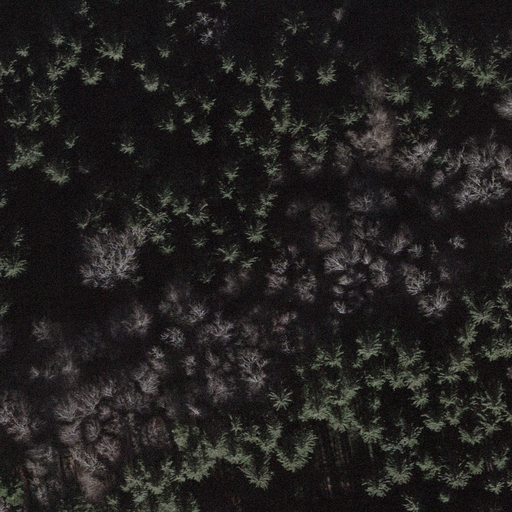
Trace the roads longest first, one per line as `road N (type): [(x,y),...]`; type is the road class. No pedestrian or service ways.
road 1 (track): [(180,511),(511,459)]
road 2 (track): [(263,0),(128,103),(0,160)]
